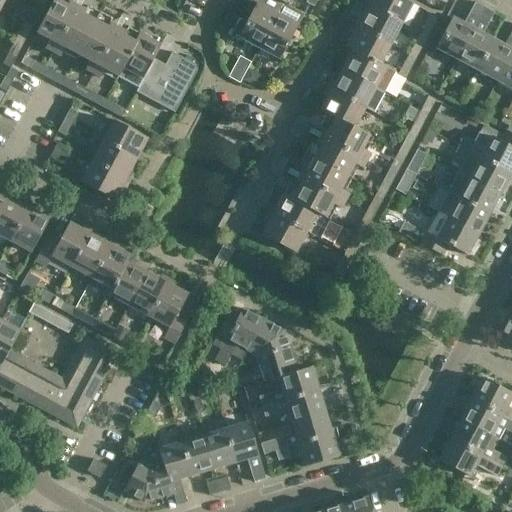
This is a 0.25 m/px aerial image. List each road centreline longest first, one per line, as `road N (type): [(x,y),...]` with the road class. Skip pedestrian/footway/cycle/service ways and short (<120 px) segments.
road 1 (residential): [(209,280),(0,156)]
road 2 (residential): [(371,472),(406,450),(462,347)]
road 3 (residential): [(58,495),(130,365)]
road 4 (residential): [(240,511),(371,472)]
road 5 (residential): [(290,123),(225,90),(201,42)]
